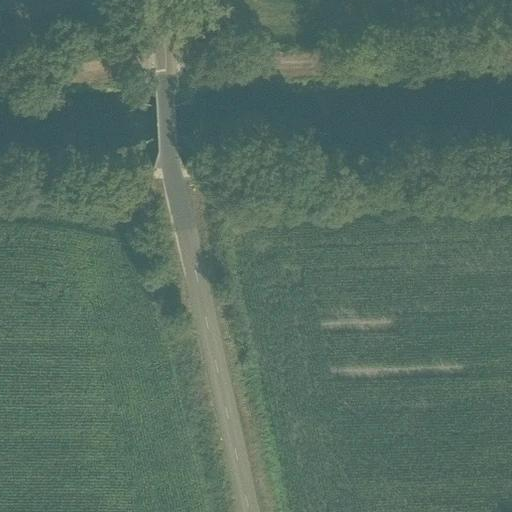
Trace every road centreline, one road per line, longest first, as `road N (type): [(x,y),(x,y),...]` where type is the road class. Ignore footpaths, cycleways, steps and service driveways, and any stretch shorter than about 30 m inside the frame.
road 1 (unclassified): [(246,511),(171,178),(154,0)]
road 2 (track): [(164,62),(511,58)]
